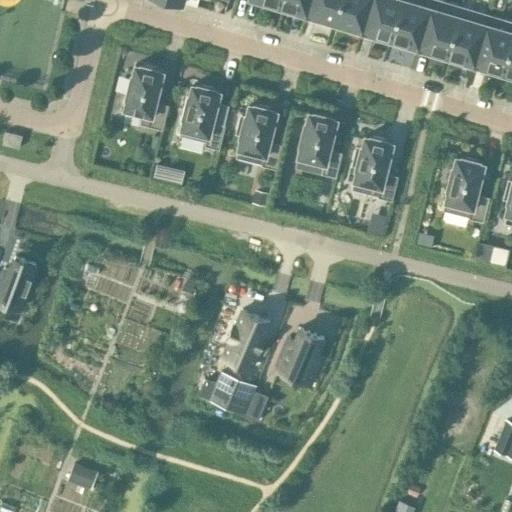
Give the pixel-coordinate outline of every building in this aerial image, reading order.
[(304,14),(306,15),(310,0),(279,0),(278,4),(292,9),(295,10),(296,10),(305,12),(304,14)] [(320,17),(334,21),(340,0),(310,0),(306,15),(307,15),(308,13),(317,16),(317,17),(320,18),(320,17)] [(371,0),(340,0),(334,21),(348,25),(348,26),(351,27),(352,26),(361,29),(360,31),(362,32),(371,0)] [(376,34),(390,38),(401,0),(371,0),(362,32),(363,32),(364,30),(373,33),(372,33),(376,34)] [(416,48),(418,48),(431,0),(401,0),(390,38),(404,42),(404,43),(407,44),(407,43),(417,46),(416,48)] [(446,54),(461,4),(446,0),(431,0),(418,48),(419,49),(419,47),(429,49),(428,50),(432,51),(432,50),(446,54)] [(474,65),(489,13),(461,4),(446,54),(460,59),(463,60),(473,62),(472,64),(474,65)] [(502,71),(511,38),(511,19),(489,13),(474,65),(475,65),(476,63),(485,66),(484,67),(488,68),(488,67),(502,71)] [(511,38),(502,71),(511,74),(511,38)] [(168,103),(155,100),(163,70),(158,69),(158,67),(156,66),(155,67),(143,64),(143,63),(141,63),(140,64),(135,63),(133,74),(131,74),(130,76),(131,77),(127,93),(126,93),(125,96),(127,96),(124,107),(143,111),(140,122),(162,128),(168,103)] [(179,134),(205,140),(204,144),(219,148),(225,123),(212,120),(220,90),(215,89),(215,87),(212,86),(212,87),(200,84),(200,83),(197,82),(197,84),(192,83),(190,94),(188,93),(187,96),(188,96),(184,113),(183,112),(182,115),(184,116),(179,134)] [(241,136),(236,156),(262,162),(262,164),(276,167),(282,143),(269,140),(277,109),(272,108),(272,107),(269,106),(257,103),(254,102),(254,104),(249,103),(246,113),(245,113),(244,116),(241,115),(237,132),(240,133),(239,135),(241,136)] [(301,144),(298,154),(324,161),(321,172),(336,175),(342,151),(329,148),(336,118),(332,116),(332,115),(329,114),(317,111),(314,110),(314,112),(309,111),(306,122),(305,121),(304,124),(305,124),(300,140),(299,143),(301,144)] [(19,147),(22,134),(6,130),(2,143),(19,147)] [(377,196),(392,199),(398,175),(385,171),(392,141),(388,140),(388,138),(385,138),(373,135),(370,134),(370,136),(365,134),(362,145),(361,145),(360,147),(357,146),(353,164),(356,164),(355,167),(357,167),(352,188),(378,194),(377,196)] [(446,188),(448,188),(443,209),(469,215),(469,216),(483,220),(489,195),(476,192),(484,162),(479,161),(479,159),(476,158),(476,159),(464,156),(464,155),(461,155),(461,156),(456,155),(454,166),(452,166),(451,169),(452,169),(448,185),(447,185),(446,188)] [(507,200),(508,201),(503,221),(511,223),(511,178),(511,181),(509,180),(504,197),(507,198),(507,200)] [(480,241),(476,257),(489,260),(493,245),(480,241)] [(0,299),(19,307),(36,262),(15,254),(10,268),(4,266),(0,277),(0,299)] [(270,319),(242,307),(236,323),(234,322),(228,336),(230,337),(223,353),(251,365),(270,319)] [(289,336),(276,367),(300,377),(305,365),(316,370),(322,354),(317,352),(324,336),(300,326),(295,338),(289,336)] [(205,377),(199,392),(210,396),(210,397),(215,399),(243,411),(255,383),(221,369),(217,381),(205,377)] [(255,389),(245,412),(258,418),(267,394),(255,389)] [(502,429),(495,447),(511,454),(511,420),(507,418),(503,427),(502,429)] [(98,471),(74,462),(68,480),(91,489),(98,471)]
